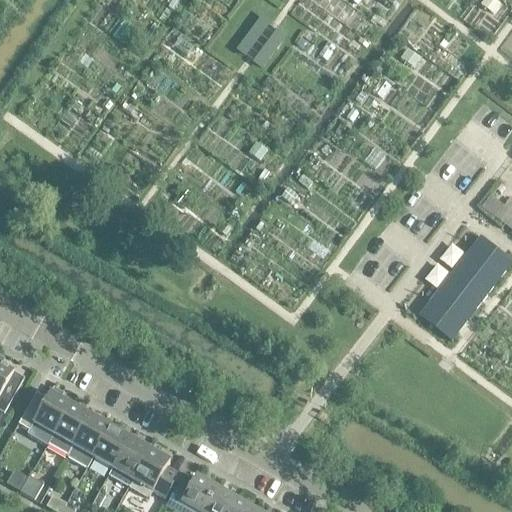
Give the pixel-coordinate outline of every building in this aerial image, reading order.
[(483,219),(511,243),(511,211),(504,219),(492,209),(483,219)] [(487,297),(511,264),(511,263),(506,259),(480,239),(478,242),(418,319),(451,344),(457,335),(469,320),(482,303),(487,297)] [(0,414),(4,416),(24,381),(1,368),(4,363),(0,361),(0,414)] [(18,426),(29,433),(33,426),(53,437),(70,407),(58,400),(61,394),(53,389),(46,401),(36,395),(18,426)] [(70,407),(53,437),(66,445),(62,452),(68,455),(72,448),(72,449),(90,418),(70,407)] [(68,455),(66,459),(87,471),(89,467),(93,460),(92,460),(109,429),(90,418),(72,449),(72,448),(68,455)] [(92,460),(93,460),(112,471),(129,441),(109,429),(92,460)] [(112,471),(108,478),(128,489),(149,452),(129,441),(112,471)] [(165,501),(179,477),(166,470),(170,464),(149,452),(128,489),(148,501),(152,494),(165,501)] [(203,511),(216,490),(196,479),(190,489),(180,483),(165,508),(172,511),(203,511)] [(216,490),(203,511),(230,511),(236,502),(216,490)] [(49,511),(63,511),(65,509),(66,506),(52,498),(45,509),(49,511)] [(253,511),(236,502),(230,511),(253,511)]
